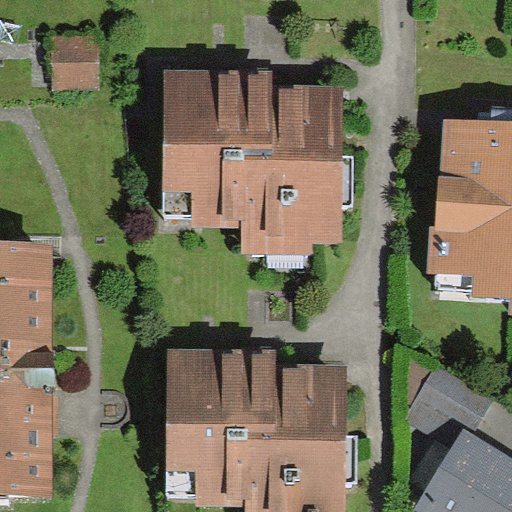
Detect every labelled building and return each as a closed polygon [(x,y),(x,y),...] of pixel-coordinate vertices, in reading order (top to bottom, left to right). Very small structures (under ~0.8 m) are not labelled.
[(56,29),(57,81),(103,80),(102,28),(56,29)] [(162,62),(165,209),(244,208),(244,242),(313,240),(312,223),(340,223),(337,75),(265,77),(265,60),(162,62)] [(511,123),(445,120),(438,275),(475,277),(474,297),(511,298),(511,123)] [(0,244),(0,491),(54,491),(53,244),(0,244)] [(169,354),(172,501),(251,500),(251,511),(346,511),(344,367),(273,368),(272,352),(169,354)] [(455,447),(465,430),(473,435),(495,398),(438,367),(408,420),(455,447)] [(455,447),(418,510),(422,511),(511,511),(511,458),(473,435),(465,430),(455,447)]
